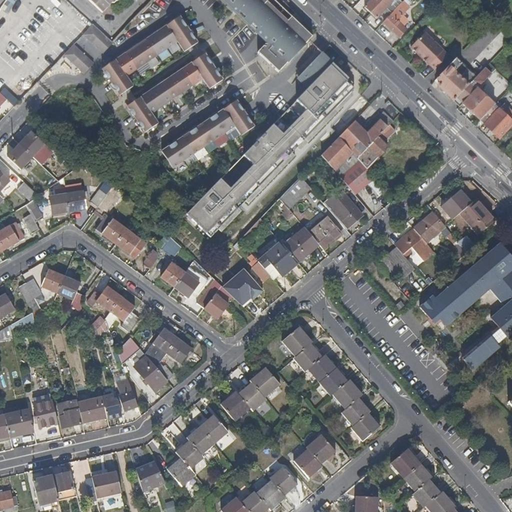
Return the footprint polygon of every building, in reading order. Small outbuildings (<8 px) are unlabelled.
[(115,2),(117,0),(86,0),(86,1),(101,15),(112,3),(115,2)] [(272,0),(223,0),(231,7),(269,44),(259,54),(280,74),(314,38),(301,25),(297,25),(296,19),(294,18),(290,22),(270,3),(272,0)] [(373,0),(366,9),(372,14),(385,0),(373,0)] [(391,13),(398,5),(392,0),(385,0),(372,14),(378,20),(387,10),(391,13)] [(411,10),(410,7),(404,2),(403,4),(397,10),(404,17),(405,17),(411,10)] [(403,25),(408,20),(405,17),(404,17),(397,10),(385,23),(401,39),(409,31),(403,25)] [(124,77),(169,48),(176,43),(177,43),(183,53),(196,44),(179,18),(132,48),(100,69),(117,96),(131,87),(124,77)] [(110,42),(92,26),(82,36),(101,54),(111,44),(110,42)] [(426,34),(411,49),(430,67),(431,65),(444,52),(426,34)] [(92,65),(73,46),(63,56),(83,75),(92,65)] [(437,71),(450,57),(444,52),(431,65),(437,71)] [(326,72),(334,64),(324,54),(313,64),(300,78),(311,88),(326,72)] [(173,99),(201,81),(207,91),(221,82),(211,67),(204,55),(175,74),(152,89),(124,107),(142,134),(155,125),(149,115),(173,99)] [(312,101),(349,63),(346,60),(342,56),(334,64),(326,72),(311,88),(305,93),(312,101)] [(455,102),(477,78),(458,59),(454,63),(438,80),(442,84),(439,87),(455,102)] [(490,100),(492,97),(490,95),(488,96),(486,95),(485,95),(479,89),(493,74),(487,68),(484,71),(477,78),(455,102),(461,107),(464,105),(481,122),(492,110),(496,106),(490,100)] [(190,157),(232,129),(238,138),(252,130),(234,103),(177,140),(158,153),(169,170),(173,168),(190,157)] [(500,139),(511,126),(511,121),(496,106),(492,110),(481,122),(500,139)] [(335,171),(353,153),(352,152),(353,151),(352,151),(355,148),(360,153),(358,155),(360,158),(390,126),(393,122),(384,113),(379,119),(381,121),(368,135),(355,122),(323,156),(333,168),(335,171)] [(254,197),(314,135),(292,114),(269,139),(267,141),(263,137),(259,141),(258,146),(255,147),(257,150),(249,157),(246,155),(228,173),(254,197)] [(367,170),(389,148),(384,142),(395,131),(390,126),(360,158),(358,160),(359,161),(367,170)] [(45,145),(32,133),(20,145),(33,157),(45,145)] [(511,143),(503,153),(511,161),(511,160),(511,143)] [(33,157),(20,145),(8,158),(20,170),(33,157)] [(314,176),(319,170),(317,168),(321,165),(318,161),(314,165),(314,166),(309,172),(314,176)] [(356,195),(375,179),(367,170),(359,161),(341,177),(346,184),(349,187),(356,195)] [(0,192),(10,181),(0,171),(0,192)] [(254,197),(228,173),(215,186),(213,188),(239,213),(254,197)] [(312,191),(301,178),(287,193),(296,204),(298,202),(300,202),(312,191)] [(38,197),(24,183),(17,190),(30,201),(31,202),(33,201),(38,197)] [(78,211),(74,198),(80,197),(84,195),(84,193),(67,196),(69,213),(78,211)] [(296,204),(287,193),(281,199),(289,210),(296,204)] [(364,217),(343,193),(326,207),(347,230),(349,228),(350,229),(364,217)] [(69,213),(67,196),(57,197),(49,198),(52,215),(69,213)] [(129,232),(106,214),(114,202),(108,196),(95,213),(105,220),(97,230),(119,245),(129,232)] [(84,207),(81,197),(75,198),(78,208),(84,207)] [(43,218),(33,201),(31,202),(26,206),(31,215),(36,223),(43,218)] [(476,201),(460,214),(479,236),(495,222),(476,201)] [(40,230),(36,223),(31,215),(25,219),(33,234),(40,230)] [(451,234),(435,215),(415,230),(416,231),(427,244),(442,232),(447,238),(451,234)] [(342,234),(328,218),(310,234),(320,246),(324,251),(335,242),(334,240),(342,234)] [(193,254),(205,243),(184,221),(172,232),(193,254)] [(25,238),(16,224),(0,232),(0,243),(4,250),(25,238)] [(320,246),(310,234),(307,230),(286,248),(299,264),(320,246)] [(427,244),(416,231),(397,247),(404,256),(413,249),(424,262),(434,253),(427,244)] [(138,259),(147,246),(129,232),(119,245),(138,259)] [(181,247),(167,235),(160,244),(160,249),(173,260),(182,249),(181,247)] [(299,264),(286,248),(282,244),(261,264),(272,277),(277,283),(299,264)] [(511,256),(502,244),(437,298),(435,295),(419,308),(429,320),(436,314),(440,319),(451,309),(458,317),(491,289),(505,306),(490,319),(499,329),(462,359),(473,373),(501,349),(499,346),(507,340),(509,342),(511,339),(511,256)] [(467,255),(459,245),(450,253),(458,263),(467,255)] [(404,256),(397,247),(386,257),(400,274),(411,264),(404,256)] [(158,261),(159,254),(154,251),(143,266),(151,272),(158,261)] [(400,274),(386,257),(378,264),(392,281),(400,274)] [(272,277),(261,264),(259,262),(252,268),(265,283),(272,277)] [(177,287),(186,274),(172,263),(163,277),(177,287)] [(200,294),(210,282),(197,273),(196,274),(190,269),(186,274),(177,287),(190,298),(195,291),(200,294)] [(57,294),(64,278),(48,271),(41,287),(57,294)] [(258,286),(246,275),(229,294),(239,303),(241,305),(258,286)] [(76,295),(80,285),(64,278),(57,294),(73,301),(76,295)] [(41,296),(32,280),(25,284),(34,300),(41,296)] [(34,300),(25,284),(19,288),(32,313),(40,309),(34,300)] [(94,301),(112,314),(122,299),(105,287),(98,296),(98,297),(94,301)] [(204,308),(215,294),(208,290),(198,304),(204,308)] [(94,301),(98,297),(98,296),(93,293),(85,303),(91,307),(94,301)] [(230,306),(215,294),(204,308),(220,320),(230,306)] [(82,311),(80,303),(84,297),(76,295),(73,301),(71,307),(79,313),(82,311)] [(0,319),(14,311),(5,296),(0,299),(0,319)] [(133,313),(136,309),(122,299),(112,314),(114,316),(125,323),(121,328),(129,334),(140,318),(133,313)] [(33,319),(42,314),(40,309),(32,313),(32,314),(33,319)] [(34,323),(33,319),(32,314),(9,326),(10,329),(34,323)] [(440,319),(436,314),(429,320),(434,325),(440,319)] [(99,335),(107,327),(106,323),(105,321),(97,329),(97,330),(98,334),(99,335)] [(91,335),(97,329),(92,325),(87,332),(88,339),(91,335)] [(181,339),(166,328),(156,343),(165,349),(170,353),(181,339)] [(310,345),(313,343),(300,328),(282,343),(295,359),(310,345)] [(142,351),(132,339),(124,345),(126,351),(130,363),(142,351)] [(183,362),(192,347),(181,339),(170,353),(183,362)] [(322,358),(310,345),(295,359),(293,360),(305,373),(307,371),(322,358)] [(151,361),(159,354),(153,348),(146,355),(149,358),(151,361)] [(158,369),(170,353),(165,349),(159,354),(151,361),(158,369)] [(322,358),(307,371),(318,385),(319,384),(336,370),(336,369),(325,356),(322,358)] [(151,361),(149,358),(136,369),(145,378),(151,385),(157,392),(169,380),(164,375),(158,369),(151,361)] [(266,400),(281,387),(266,369),(251,382),(252,384),(266,400)] [(347,382),(336,369),(336,370),(319,384),(330,397),(332,395),(347,382)] [(151,385),(145,378),(142,379),(148,387),(151,385)] [(131,393),(127,381),(123,383),(127,394),(131,393)] [(347,382),(332,395),(345,411),(360,399),(363,396),(349,381),(347,382)] [(127,394),(123,383),(114,385),(117,398),(127,394)] [(254,413),(268,402),(266,400),(252,384),(239,395),(252,410),(254,413)] [(236,392),(221,406),(236,422),(252,410),(239,395),(236,392)] [(137,407),(131,393),(127,394),(117,398),(124,412),(137,407)] [(121,417),(117,402),(114,403),(113,396),(101,398),(105,416),(106,419),(106,420),(121,417)] [(105,416),(101,398),(78,404),(82,424),(99,420),(99,417),(105,416)] [(372,412),(360,399),(345,411),(341,414),(353,427),(369,414),(372,412)] [(56,425),(53,410),(52,410),(50,401),(34,405),(40,429),(56,425)] [(80,424),(75,401),(56,406),(62,429),(80,424)] [(33,432),(29,410),(4,415),(4,416),(9,437),(33,432)] [(380,427),(369,414),(353,427),(351,429),(362,442),(380,427)] [(0,439),(9,437),(4,416),(0,417),(0,439)] [(216,445),(229,433),(214,416),(201,428),(216,445)] [(191,442),(203,456),(216,445),(201,428),(200,427),(188,439),(191,442)] [(339,452),(324,434),(307,449),(309,450),(322,466),(339,452)] [(181,458),(192,470),(205,459),(203,456),(191,442),(177,453),(181,458)] [(309,450),(295,461),(310,480),(324,468),(322,466),(309,450)] [(391,465),(404,480),(421,465),(409,450),(391,465)] [(181,458),(168,470),(183,487),(197,476),(192,470),(181,458)] [(165,483),(155,463),(136,471),(142,493),(165,483)] [(404,480),(415,493),(429,481),(433,479),(421,465),(404,480)] [(285,467),(271,479),(273,481),(287,497),(300,485),(285,467)] [(91,477),(89,469),(81,470),(84,484),(92,482),(91,477)] [(121,494),(116,472),(91,477),(92,482),(96,499),(121,494)] [(73,489),(69,473),(53,477),(57,494),(71,490),(73,489)] [(57,500),(51,477),(33,482),(38,507),(39,511),(42,511),(41,508),(50,506),(49,502),(57,500)] [(287,497),(273,481),(258,495),(271,510),(272,511),(273,511),(288,499),(287,497)] [(412,495),(423,509),(425,508),(441,494),(429,481),(415,493),(412,495)] [(0,509),(17,506),(15,495),(11,496),(10,491),(0,493),(0,509)] [(268,511),(271,510),(258,495),(256,492),(242,503),(249,511),(268,511)] [(425,508),(428,511),(450,511),(454,509),(455,508),(456,508),(443,493),(441,494),(425,508)] [(249,511),(242,503),(237,498),(222,511),(249,511)] [(356,498),(356,511),(379,511),(379,499),(356,498)]
